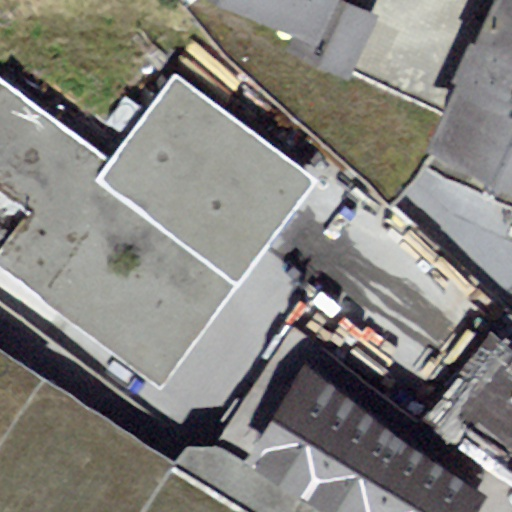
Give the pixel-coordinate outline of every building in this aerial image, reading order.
[(192,0),(289,45),(310,0),(192,0)] [(360,0),(340,0),(320,57),(354,70),(378,6),(360,0)] [(511,0),(471,0),(426,101),(511,139),(511,0)] [(0,288),(158,395),(304,180),(137,67),(0,268),(0,288)] [(413,511),(460,511),(503,444),(304,319),(248,409),(413,511)] [(250,511),(0,349),(0,511),(250,511)]
